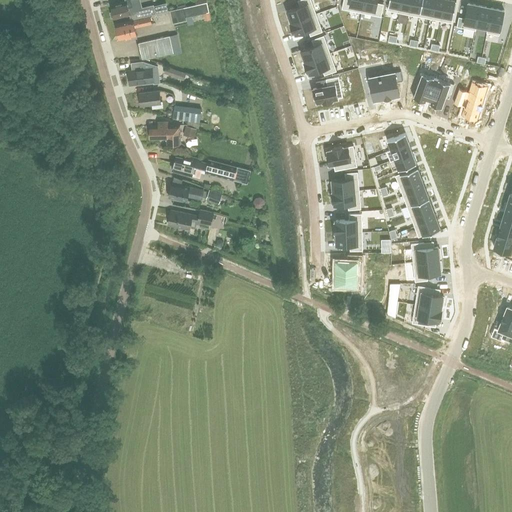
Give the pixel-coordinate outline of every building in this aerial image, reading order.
[(131,18),(167,10),(166,3),(154,6),(153,5),(142,8),(139,0),(126,0),(126,1),(111,5),(113,11),(110,12),(112,17),(114,16),(115,18),(130,14),(131,18)] [(297,0),(300,5),(287,10),(291,21),(290,22),(316,13),(311,0),(297,0)] [(343,0),(342,8),(362,12),(363,0),(343,0)] [(363,0),(362,12),(381,16),(384,3),(377,2),(377,0),(363,0)] [(389,0),(387,9),(398,11),(400,0),(389,0)] [(400,0),(398,11),(409,14),(411,0),(400,0)] [(411,0),(409,14),(419,16),(422,0),(411,0)] [(422,0),(419,16),(430,18),(433,0),(422,0)] [(433,0),(430,18),(441,20),(444,0),(433,0)] [(444,0),(441,20),(452,22),(456,0),(444,0)] [(186,17),(203,13),(209,11),(207,2),(170,10),(173,23),(186,20),(186,17)] [(468,2),(463,27),(475,29),(480,5),(468,2)] [(480,5),(475,29),(476,29),(477,25),(487,27),(486,32),(487,32),(492,7),(480,5)] [(492,7),(487,32),(499,34),(504,10),(492,7)] [(316,13),(290,22),(294,32),(295,31),(296,33),(308,29),(310,35),(323,30),(316,13)] [(135,26),(152,23),(150,15),(133,19),(116,23),(119,39),(137,35),(135,26)] [(314,45),(301,49),(305,60),(304,61),(330,52),(324,34),(312,39),(314,45)] [(170,35),(139,42),(142,58),(148,57),(158,55),(163,54),(166,53),(170,52),(174,52),(170,35)] [(361,42),(359,38),(349,35),(352,45),(361,42)] [(364,51),(355,54),(359,68),(368,65),(364,51)] [(330,52),(304,61),(308,71),(309,71),(310,73),(322,68),(324,74),(337,70),(330,52)] [(452,65),(455,57),(444,55),(442,60),(442,61),(449,64),(452,65)] [(180,70),(166,66),(164,73),(178,78),(180,70)] [(130,84),(154,81),(152,67),(128,70),(130,84)] [(388,97),(383,73),(382,69),(368,72),(374,99),(388,97)] [(383,73),(388,97),(400,94),(397,81),(403,79),(401,70),(383,73)] [(422,72),(414,96),(425,100),(426,98),(429,98),(436,77),(422,72)] [(327,84),(313,88),(315,97),(316,97),(317,101),(322,100),(323,101),(333,99),(333,98),(343,96),(339,75),(326,78),(327,84)] [(436,77),(429,98),(431,99),(430,102),(442,106),(445,96),(449,97),(454,83),(436,77)] [(460,87),(455,101),(462,104),(463,100),(467,101),(463,113),(478,117),(486,92),(471,87),(470,91),(460,87)] [(141,104),(152,103),(153,107),(163,106),(162,101),(161,101),(159,90),(139,92),(141,104)] [(176,103),(174,118),(200,121),(202,107),(176,103)] [(158,121),(158,125),(150,125),(151,138),(167,138),(167,143),(181,142),(180,124),(168,124),(167,120),(158,121)] [(193,138),(196,128),(185,125),(182,134),(193,138)] [(405,132),(387,139),(391,149),(409,143),(405,132)] [(391,149),(387,150),(387,151),(390,160),(395,159),(394,158),(412,152),(409,143),(391,149)] [(328,154),(327,155),(329,164),(334,163),(343,161),(345,168),(357,165),(353,145),(343,147),(343,145),(332,148),(333,149),(327,150),(328,154)] [(412,152),(394,158),(395,159),(398,169),(416,162),(412,152)] [(173,169),(192,174),(194,165),(207,168),(206,172),(234,179),(237,165),(209,158),(208,162),(202,161),(202,158),(189,155),(188,158),(176,155),(173,169)] [(375,155),(368,158),(370,164),(377,162),(375,155)] [(390,160),(389,161),(393,171),(399,169),(398,169),(395,159),(390,160)] [(418,166),(395,174),(399,185),(422,176),(418,166)] [(333,191),(332,191),(332,192),(359,189),(358,171),(345,172),(345,178),(332,179),(333,191)] [(422,176),(399,185),(403,195),(425,187),(422,176)] [(202,199),(204,189),(172,182),(169,197),(187,201),(188,196),(202,199)] [(386,186),(380,187),(382,195),(388,193),(386,186)] [(425,187),(403,195),(407,205),(429,197),(425,187)] [(209,189),(206,198),(215,201),(215,200),(217,200),(220,193),(209,189)] [(359,189),(332,192),(333,202),(334,202),(334,204),(348,203),(348,209),(361,208),(359,189)] [(429,197),(407,205),(411,215),(433,207),(429,197)] [(392,206),(386,208),(388,216),(394,214),(392,206)] [(433,207),(411,215),(414,225),(437,217),(433,207)] [(199,215),(192,214),(171,210),(168,224),(189,228),(191,219),(205,222),(205,220),(211,221),(213,212),(200,209),(199,215)] [(336,221),(334,221),(335,232),(362,231),(362,212),(349,213),(349,219),(336,219),(336,221)] [(511,215),(504,213),(501,224),(511,227),(511,215)] [(437,217),(414,225),(418,236),(423,234),(441,227),(437,217)] [(511,227),(501,224),(497,235),(511,239),(511,227)] [(395,228),(389,230),(391,238),(397,236),(395,228)] [(336,234),(334,234),(334,242),(336,242),(336,244),(350,244),(350,250),(363,249),(362,231),(335,232),(336,232),(336,234)] [(511,239),(497,235),(494,247),(511,252),(511,239)] [(424,241),(411,242),(413,261),(439,259),(439,257),(441,257),(440,248),(438,248),(438,246),(434,246),(424,247),(424,241)] [(333,262),(333,269),(335,269),(335,272),(361,273),(361,261),(362,261),(362,255),(347,255),(347,261),(335,260),(335,262),(333,262)] [(439,259),(413,261),(415,280),(428,279),(427,273),(441,272),(440,269),(442,269),(441,260),(439,260),(439,259)] [(415,278),(413,262),(406,262),(408,279),(415,278)] [(335,272),(334,285),(353,285),(353,290),(360,290),(361,273),(335,272)] [(418,284),(415,303),(441,307),(441,306),(443,306),(444,297),(443,297),(443,294),(439,294),(430,292),(431,286),(418,284)] [(368,296),(359,292),(355,300),(365,304),(368,296)] [(415,303),(412,322),(426,324),(427,318),(436,320),(439,320),(439,319),(440,319),(442,309),(441,308),(441,307),(415,303)] [(511,308),(508,306),(498,328),(504,331),(501,338),(511,342),(511,308)]
